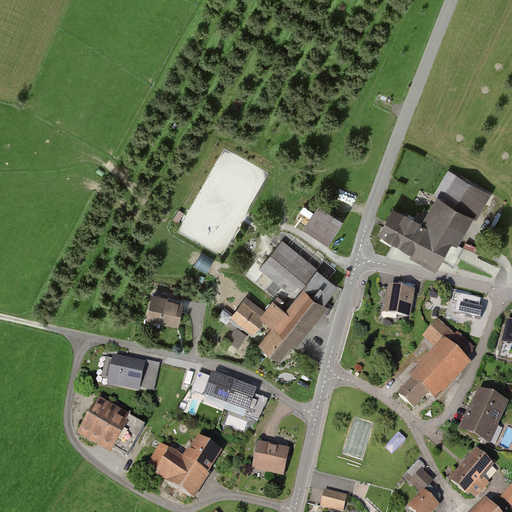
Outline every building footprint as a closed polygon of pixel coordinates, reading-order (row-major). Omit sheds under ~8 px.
[(488,190),(451,171),(426,220),(396,205),(381,233),(448,267),(488,190)] [(345,218),(323,204),(306,232),(328,245),(345,218)] [(285,358),(341,286),(284,241),(262,269),(299,298),(289,311),(276,301),(268,311),(249,297),(230,321),(252,339),(267,320),(276,327),(264,342),(285,358)] [(197,264),(209,270),(216,258),(203,251),(197,264)] [(413,293),(383,288),(380,305),(388,306),(387,311),(409,315),(413,293)] [(187,299),(156,293),(150,322),(180,328),(187,299)] [(481,319),(483,310),(479,309),(481,300),(454,294),(452,303),(456,304),(454,313),(481,319)] [(433,397),(466,362),(464,360),(469,354),(438,325),(427,335),(443,350),(400,396),(414,409),(429,393),(433,397)] [(511,327),(509,326),(502,356),(511,358),(511,327)] [(162,368),(116,358),(115,361),(106,359),(102,380),(156,392),(162,368)] [(215,379),(201,374),(195,391),(263,417),(269,401),(258,396),(260,391),(217,374),(215,379)] [(507,404),(481,391),(462,429),(488,442),(507,404)] [(149,428),(102,400),(82,432),(115,451),(117,448),(132,456),(149,428)] [(192,498),(220,452),(200,439),(191,453),(187,451),(183,458),(162,445),(148,468),(167,480),(166,481),(192,498)] [(282,474),(287,452),(260,446),(255,468),(282,474)] [(498,466),(480,450),(452,481),(469,496),(473,492),(479,498),(492,484),(486,478),(498,466)] [(425,468),(418,462),(403,478),(410,484),(411,483),(421,492),(431,481),(421,472),(425,468)] [(346,497),(325,492),(322,506),(343,511),(346,497)] [(433,511),(439,506),(424,492),(410,507),(414,511),(433,511)]
